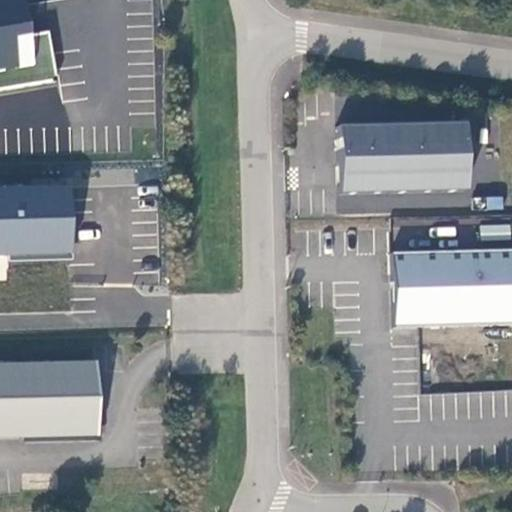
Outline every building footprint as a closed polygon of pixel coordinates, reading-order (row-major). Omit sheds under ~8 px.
[(18,0),(0,0),(0,90),(52,82),(45,35),(25,38),(18,0)] [(461,127),(334,130),(336,197),(463,194),(461,127)] [(67,192),(0,194),(0,260),(65,259),(67,192)] [(511,252),(389,256),(391,331),(417,330),(453,329),(483,328),(511,327),(511,252)] [(453,329),(454,345),(484,344),(483,328),(453,329)] [(93,365),(0,367),(0,442),(95,440),(93,365)]
